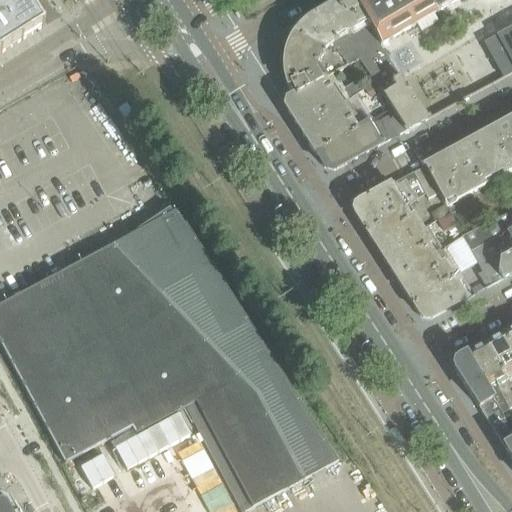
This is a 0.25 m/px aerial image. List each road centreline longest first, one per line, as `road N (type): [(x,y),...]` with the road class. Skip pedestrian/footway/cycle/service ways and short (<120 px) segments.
road 1 (residential): [(303,222),(511,101)]
road 2 (tertiary): [(402,366),(303,222)]
road 3 (tertiary): [(485,495),(402,366)]
road 4 (residential): [(126,0),(0,85)]
road 5 (tertiary): [(303,222),(237,111)]
road 6 (residential): [(402,366),(511,306)]
